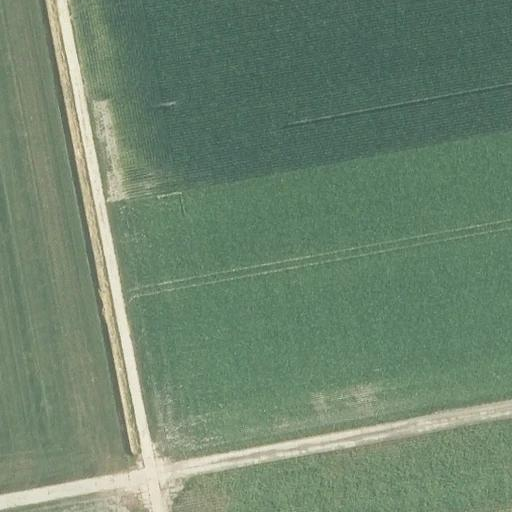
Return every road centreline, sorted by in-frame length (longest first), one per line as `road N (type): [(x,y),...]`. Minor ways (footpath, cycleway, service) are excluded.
road 1 (track): [(158,511),(60,0)]
road 2 (track): [(0,504),(511,409)]
